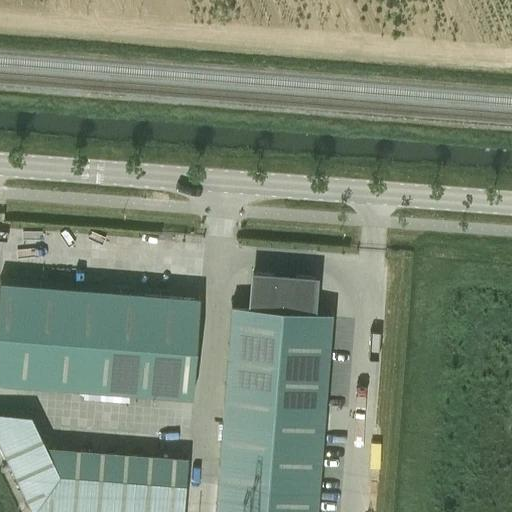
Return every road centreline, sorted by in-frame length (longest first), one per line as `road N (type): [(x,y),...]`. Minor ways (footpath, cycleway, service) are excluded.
road 1 (unclassified): [(0,168),(511,206)]
road 2 (unknown): [(328,49),(511,63)]
